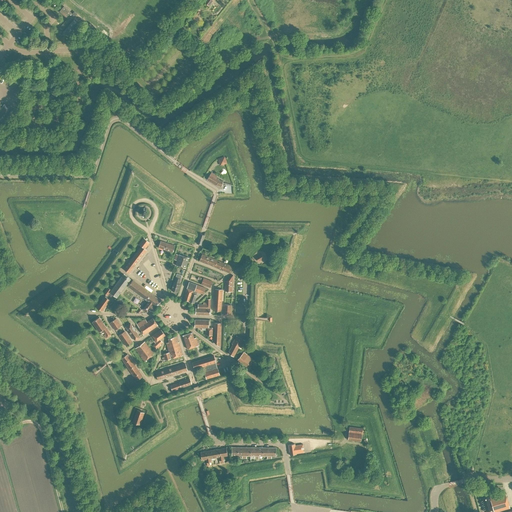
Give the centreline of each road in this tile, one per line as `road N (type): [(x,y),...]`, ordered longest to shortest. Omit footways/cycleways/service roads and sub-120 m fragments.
road 1 (residential): [(337,511),(295,507),(282,444),(213,439),(176,322)]
road 2 (residential): [(177,309),(216,191),(114,118)]
road 3 (residential): [(0,175),(91,174),(114,118)]
